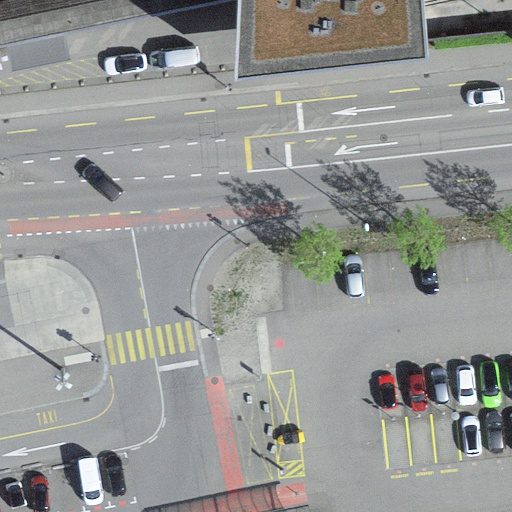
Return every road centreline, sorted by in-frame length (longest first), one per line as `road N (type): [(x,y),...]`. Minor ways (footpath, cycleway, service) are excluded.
road 1 (secondary): [(128,171),(511,128)]
road 2 (secondary): [(128,171),(0,173)]
